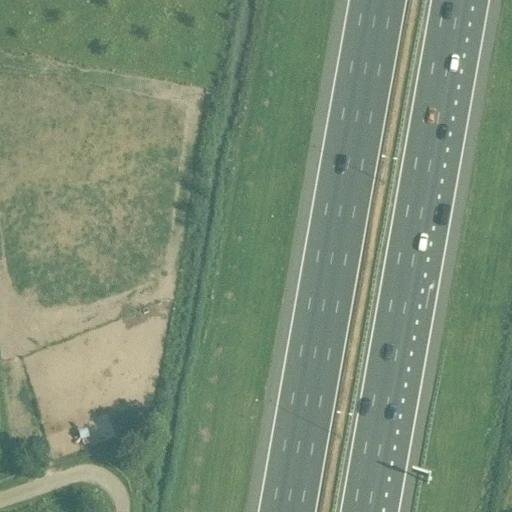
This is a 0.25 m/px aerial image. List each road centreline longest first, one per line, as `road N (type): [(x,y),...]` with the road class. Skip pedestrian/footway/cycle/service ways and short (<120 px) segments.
road 1 (motorway): [(356,511),(450,0)]
road 2 (motorway): [(378,0),(286,511)]
road 3 (unclassified): [(133,511),(123,480),(72,471),(0,496)]
